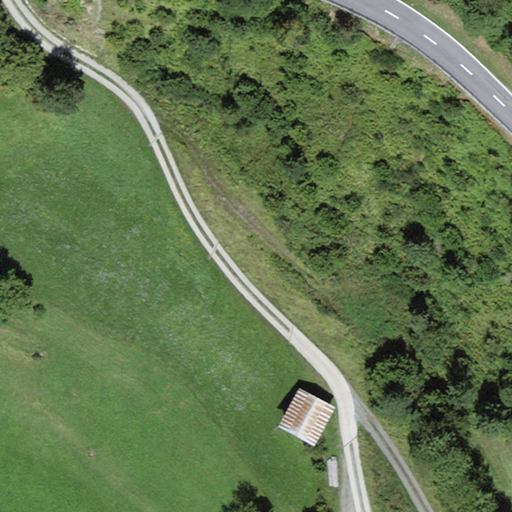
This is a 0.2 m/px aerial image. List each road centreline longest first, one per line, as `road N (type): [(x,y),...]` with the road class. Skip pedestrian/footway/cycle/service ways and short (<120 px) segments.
road 1 (track): [(343,396),(200,230),(135,101),(29,26),(12,0)]
road 2 (secondary): [(363,0),(436,44),(511,114)]
road 3 (track): [(343,396),(426,511)]
